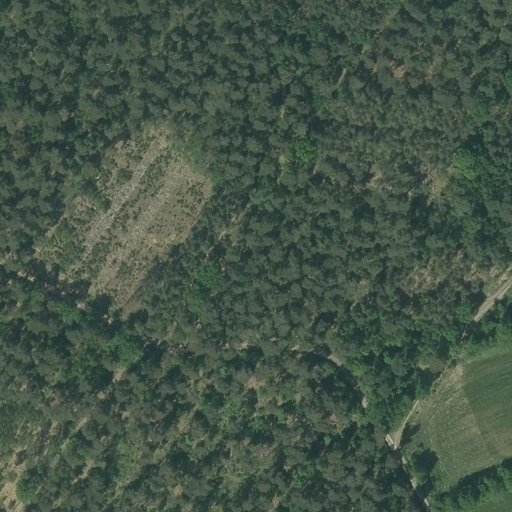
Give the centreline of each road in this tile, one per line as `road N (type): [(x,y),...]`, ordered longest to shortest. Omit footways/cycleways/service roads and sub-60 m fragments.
road 1 (track): [(214,0),(338,68),(149,341)]
road 2 (track): [(163,347),(319,350),(341,368),(391,441),(428,511)]
road 3 (track): [(149,341),(14,511)]
road 4 (track): [(391,441),(511,278)]
road 5 (track): [(0,263),(149,341)]
